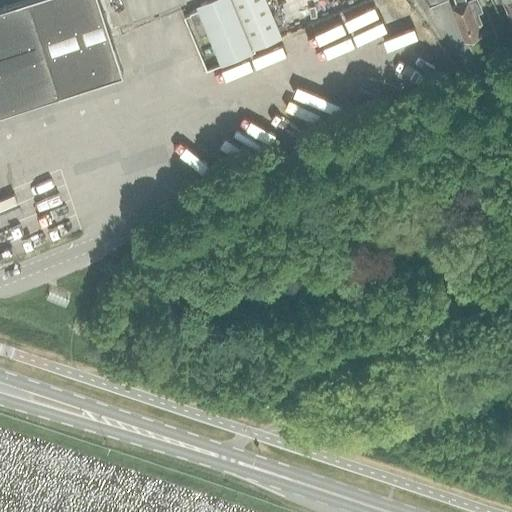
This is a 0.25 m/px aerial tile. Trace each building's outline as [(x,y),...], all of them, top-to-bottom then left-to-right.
[(0,113),(123,74),(98,0),(18,0),(0,6),(0,113)] [(224,60),(252,49),(280,37),(265,0),(208,0),(201,3),(224,60)] [(476,0),(469,0),(467,1),(466,0),(454,0),(456,5),(451,7),(465,40),(480,34),(476,24),(481,22),(476,12),(481,10),(476,0)] [(511,21),(511,0),(497,0),(498,2),(502,0),(503,0),(511,21)] [(209,32),(200,9),(190,13),(199,36),(209,32)]
